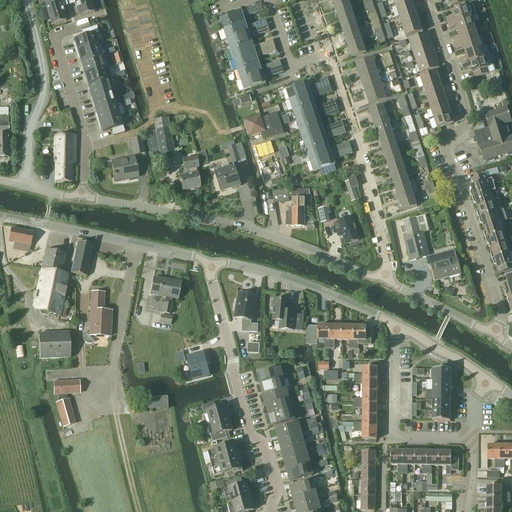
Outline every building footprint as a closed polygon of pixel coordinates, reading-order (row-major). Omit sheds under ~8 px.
[(44,4),(51,26),(65,22),(61,8),(67,6),(65,0),(57,0),(57,1),(44,4)] [(75,4),(79,18),(94,13),(89,0),(67,0),(69,5),(75,4)] [(416,12),(412,1),(395,7),(399,17),(416,12)] [(339,20),(353,16),(349,3),(335,8),(339,20)] [(453,17),(446,19),(448,25),(470,17),(476,15),(472,5),(467,7),(451,12),(453,17)] [(220,19),(224,30),(245,22),(243,17),(246,15),(247,16),(262,11),(260,6),(220,19)] [(45,10),(38,12),(41,23),(48,21),(45,10)] [(399,17),(402,27),(419,22),(416,12),(399,17)] [(343,33),(357,28),(353,16),(339,20),(343,33)] [(458,33),(474,27),(470,17),(448,25),(449,30),(457,28),(458,33)] [(247,28),(245,22),(224,30),(227,40),(267,26),(266,21),(250,26),(250,27),(247,28)] [(419,22),(402,27),(406,38),(422,32),(419,22)] [(269,32),(267,26),(227,40),(230,50),(252,43),(250,37),(253,36),(254,37),(269,32)] [(96,27),(81,32),(83,38),(74,41),(76,46),(74,46),(76,52),(97,46),(93,35),(98,34),(96,27)] [(477,38),(474,27),(458,33),(460,38),(453,40),(455,45),(477,38)] [(347,45),(361,41),(357,28),(343,33),(347,45)] [(408,40),(412,52),(431,45),(427,34),(408,40)] [(465,53),(481,48),(477,38),(455,45),(456,50),(463,48),(465,53)] [(254,49),(252,43),(230,50),(234,60),(274,47),(272,41),(257,46),(257,47),(254,49)] [(366,53),(361,41),(347,45),(352,58),(366,53)] [(416,63),(435,57),(431,45),(412,52),(416,63)] [(97,46),(76,52),(77,57),(79,57),(81,63),(105,56),(103,52),(99,53),(97,46)] [(276,52),(274,47),(234,60),(237,70),(259,63),(257,57),(260,57),(261,57),(276,52)] [(484,58),(481,48),(465,53),(467,58),(460,61),(462,66),(484,58)] [(105,57),(81,64),(84,75),(108,68),(105,57)] [(355,63),(360,77),(377,71),(373,61),(376,60),(375,57),(355,63)] [(435,57),(416,63),(420,75),(439,68),(435,57)] [(484,58),(462,66),(463,71),(470,68),(472,74),(474,78),(489,73),(488,68),(484,58)] [(260,69),(259,63),(237,70),(241,81),(281,67),(279,62),(264,67),(264,68),(260,69)] [(281,67),(241,81),(244,91),(265,84),(263,78),(267,77),(268,78),(283,73),(281,67)] [(84,75),(88,86),(112,79),(108,68),(84,75)] [(364,91),(381,85),(378,75),(380,74),(379,71),(377,71),(360,77),(364,91)] [(420,78),(423,88),(440,83),(436,72),(420,78)] [(307,83),(286,90),(290,101),(330,87),(328,82),(327,78),(326,78),(319,81),(320,84),(313,87),(313,88),(309,89),(307,83)] [(112,81),(88,88),(95,110),(119,102),(112,81)] [(443,93),(440,83),(423,88),(427,98),(443,93)] [(381,85),(364,91),(369,105),(386,99),(382,89),(385,88),(384,84),(381,85)] [(332,93),(330,87),(290,101),(293,111),(314,104),(312,98),(316,96),(316,98),(332,93)] [(446,103),(443,93),(427,98),(430,108),(446,103)] [(249,96),(239,100),(241,106),(252,102),(250,96),(249,96)] [(403,98),(397,100),(400,110),(407,108),(403,98)] [(119,102),(95,110),(97,117),(96,117),(97,123),(118,116),(116,109),(121,107),(119,102)] [(316,109),(314,104),(293,111),(296,121),(337,108),(335,102),(319,107),(320,108),(316,109)] [(434,119),(450,113),(446,103),(430,108),(434,119)] [(369,111),(373,124),(388,119),(383,107),(369,111)] [(339,113),(337,108),(296,121),(300,131),(321,124),(319,118),(323,117),(323,118),(339,113)] [(511,136),(508,138),(507,134),(509,134),(507,128),(505,128),(504,125),(511,122),(507,108),(485,115),(489,129),(474,133),(475,138),(473,139),(474,144),(477,143),(479,148),(480,148),(481,151),(478,152),(479,158),(482,157),(484,161),(487,160),(488,163),(494,161),(494,158),(507,154),(508,156),(511,155),(511,136)] [(264,140),(283,134),(277,113),(261,118),(261,116),(243,121),(249,138),(262,134),(264,140)] [(450,113),(434,119),(437,129),(453,124),(450,113)] [(0,115),(0,134),(8,135),(8,115),(0,115)] [(118,116),(97,123),(99,128),(101,128),(102,133),(112,130),(114,136),(124,133),(122,126),(121,127),(118,116)] [(167,119),(153,122),(155,131),(169,128),(167,119)] [(373,124),(377,137),(392,132),(388,119),(373,124)] [(323,130),(321,124),(300,131),(303,141),(343,128),(342,123),(326,128),(326,129),(323,130)] [(155,131),(145,133),(150,158),(156,157),(155,153),(159,152),(160,155),(174,152),(169,128),(155,131)] [(345,134),(343,128),(303,141),(307,152),(328,145),(326,139),(329,138),(330,139),(345,134)] [(396,144),(392,132),(377,137),(382,149),(396,144)] [(428,135),(422,137),(425,147),(426,147),(428,147),(431,145),(428,135)] [(0,158),(8,158),(8,136),(0,136),(0,158)] [(75,136),(54,136),(53,163),(55,163),(55,182),(71,182),(71,165),(75,165),(75,136)] [(133,156),(144,154),(141,138),(130,141),(133,156)] [(310,162),(350,148),(348,143),(333,148),(333,149),(330,150),(328,145),(307,152),(310,162)] [(241,144),(227,148),(232,165),(247,160),(241,144)] [(400,157),(396,144),(382,149),(386,162),(400,157)] [(350,148),(310,162),(313,172),(319,170),(334,166),(335,165),(333,159),(336,158),(337,159),(352,154),(350,148)] [(200,154),(197,154),(201,166),(207,164),(204,152),(200,154)] [(404,169),(400,157),(386,162),(390,174),(404,169)] [(182,191),(199,188),(197,174),(196,174),(195,169),(198,169),(196,158),(182,161),(184,171),(186,171),(187,176),(179,177),(182,191)] [(129,179),(137,178),(133,159),(111,163),(115,181),(128,179),(129,179)] [(222,171),(215,174),(221,193),(240,187),(234,168),(229,169),(228,166),(221,168),(222,171)] [(505,167),(497,169),(498,174),(498,175),(507,173),(505,167)] [(408,182),(404,169),(390,174),(394,187),(408,182)] [(472,198),(495,191),(492,180),(487,182),(485,175),(472,179),(474,186),(470,187),(473,194),(472,196),(471,196),(472,198)] [(354,189),(359,187),(356,178),(349,181),(349,183),(352,190),(354,189)] [(413,194),(408,182),(394,187),(398,199),(413,194)] [(349,183),(346,184),(352,202),(358,200),(354,189),(352,190),(349,183)] [(287,191),(272,193),(274,204),(289,201),(287,191)] [(495,191),(472,198),(473,200),(475,201),(477,208),(499,201),(495,191)] [(413,194),(398,199),(403,212),(417,207),(413,194)] [(286,213),(286,226),(304,227),(304,199),(292,199),(292,212),(286,213)] [(479,219),(502,211),(502,210),(500,204),(501,202),(500,201),(477,208),(479,215),(479,217),(478,217),(479,219)] [(319,210),(321,224),(328,222),(326,215),(330,214),(328,208),(319,210)] [(502,211),(479,219),(479,220),(480,220),(482,221),(484,228),(499,223),(507,220),(503,210),(502,210),(502,211)] [(425,216),(403,222),(407,235),(403,236),(409,262),(426,258),(429,257),(424,234),(429,232),(425,216)] [(339,222),(340,223),(335,225),(339,237),(343,235),(346,245),(359,241),(352,218),(339,222)] [(499,223),(484,228),(486,235),(485,237),(485,239),(503,233),(499,223)] [(9,242),(30,246),(33,233),(11,229),(9,242)] [(511,238),(510,231),(485,239),(486,241),(487,241),(488,242),(491,249),(511,241),(511,238)] [(511,241),(491,249),(493,256),(492,258),(492,260),(510,254),(511,253),(511,241)] [(75,251),(91,255),(93,246),(77,243),(75,251)] [(45,250),(41,270),(61,274),(66,255),(45,250)] [(86,277),(91,255),(75,251),(70,274),(86,277)] [(429,257),(426,258),(428,267),(432,266),(435,282),(460,275),(454,251),(429,257)] [(511,261),(510,254),(492,260),(493,261),(495,263),(497,270),(498,269),(499,272),(502,274),(511,270),(511,261)] [(41,270),(33,308),(35,312),(59,317),(68,275),(62,274),(61,274),(41,270)] [(508,298),(511,296),(511,273),(505,276),(507,281),(509,282),(509,284),(503,286),(505,293),(506,292),(508,298)] [(150,295),(166,298),(165,304),(163,304),(161,313),(169,315),(171,305),(169,305),(170,299),(177,300),(180,283),(153,278),(150,295)] [(92,344),(93,343),(89,338),(89,336),(110,337),(111,312),(103,311),(103,294),(91,293),(89,335),(83,335),(83,338),(83,339),(83,341),(84,342),(86,343),(87,344),(89,344),(92,344)] [(251,325),(251,321),(253,321),(255,311),(252,311),(255,297),(239,294),(238,302),(236,302),(235,310),(236,310),(235,318),(242,319),(242,333),(258,333),(258,325),(251,325)] [(271,302),(271,309),(273,309),(272,321),(280,322),(279,330),(301,332),(302,332),(304,316),(295,315),(295,313),(288,312),(289,301),(274,300),(274,302),(271,302)] [(171,317),(161,316),(160,323),(170,325),(171,317)] [(318,328),(307,328),(306,346),(317,346),(317,340),(325,340),(325,349),(329,349),(330,349),(330,327),(318,326),(318,328)] [(330,327),(330,349),(334,349),(334,341),(342,341),(342,327),(330,327)] [(354,327),(342,327),(342,341),(349,341),(349,350),(353,350),(354,327)] [(354,327),(353,350),(358,350),(358,346),(372,346),(372,329),(366,329),(366,327),(354,327)] [(39,335),(39,336),(40,360),(70,358),(69,333),(39,335)] [(248,344),(247,354),(259,355),(260,344),(248,344)] [(204,352),(186,357),(192,381),(210,376),(204,352)] [(183,353),(177,354),(180,363),(186,362),(183,353)] [(259,374),(262,385),(282,380),(279,369),(275,370),(275,367),(265,370),(265,373),(259,374)] [(354,380),(377,380),(377,368),(363,368),(363,376),(354,376),(354,380)] [(431,370),(430,381),(433,381),(433,380),(451,381),(451,370),(431,370)] [(338,372),(324,372),(324,380),(338,380),(338,372)] [(262,385),(264,396),(285,390),(282,380),(262,385)] [(363,392),(377,392),(377,380),(354,380),(354,385),(363,385),(363,392)] [(433,381),(433,391),(451,391),(451,381),(433,380),(433,381)] [(73,382),(54,383),(54,396),(57,395),(58,404),(66,401),(66,395),(73,395),(73,382)] [(264,396),(267,406),(288,401),(285,390),(264,396)] [(433,391),(433,401),(450,401),(451,391),(433,391)] [(377,404),(377,392),(363,392),(363,400),(354,400),(354,404),(377,404)] [(58,404),(56,404),(63,428),(75,424),(68,400),(66,401),(58,404)] [(270,417),(290,411),(288,401),(267,406),(270,417)] [(433,401),(432,411),(450,412),(450,401),(433,401)] [(214,403),(202,407),(204,414),(208,413),(211,424),(230,419),(228,412),(227,412),(225,407),(216,410),(214,403)] [(362,409),(362,416),(376,416),(377,404),(354,404),(354,409),(362,409)] [(270,417),(273,427),(293,422),(290,411),(270,417)] [(432,411),(432,422),(450,422),(450,412),(432,411)] [(376,416),(362,416),(362,424),(354,424),(354,427),(376,427),(376,416)] [(230,419),(211,424),(215,436),(232,431),(230,426),(232,425),(230,419)] [(297,424),(277,429),(280,440),(300,435),(297,424)] [(376,427),(354,427),(354,432),(362,432),(362,440),(376,441),(376,427)] [(280,440),(283,451),(303,445),(300,435),(280,440)] [(198,440),(200,447),(211,444),(208,437),(198,440)] [(242,469),(235,444),(234,442),(226,444),(226,442),(219,444),(220,448),(208,452),(215,477),(227,474),(228,478),(235,476),(234,474),(243,472),(242,469)] [(303,445),(283,451),(285,461),(306,455),(303,445)] [(499,469),(500,446),(487,446),(487,460),(495,460),(495,469),(499,469)] [(511,460),(511,446),(500,446),(499,469),(504,469),(504,460),(511,460)] [(362,466),(375,467),(375,451),(362,451),(362,466)] [(402,475),(403,452),(391,452),(390,466),(398,466),(398,474),(402,475)] [(415,466),(415,452),(403,452),(402,475),(407,475),(407,466),(415,466)] [(427,452),(415,452),(415,466),(422,466),(422,475),(426,475),(427,452)] [(438,467),(439,452),(427,452),(426,475),(431,475),(431,466),(438,467)] [(439,452),(438,467),(446,467),(446,475),(451,475),(451,453),(439,452)] [(285,461),(288,471),(309,466),(306,455),(285,461)] [(309,466),(288,471),(291,482),(312,477),(309,466)] [(375,467),(362,466),(361,481),(375,482),(375,467)] [(228,489),(223,491),(227,504),(251,497),(249,490),(248,490),(246,484),(243,485),(241,479),(226,483),(228,489)] [(294,498),(314,492),(311,481),(291,487),(294,498)] [(375,482),(361,481),(361,496),(375,497),(375,482)] [(487,486),(487,498),(510,498),(510,494),(501,494),(501,486),(487,486)] [(317,502),(314,492),(294,498),(297,508),(317,502)] [(374,511),(375,497),(361,496),(361,511),(374,511)] [(251,497),(227,504),(229,511),(248,511),(253,511),(252,505),(253,504),(251,497)] [(510,503),(510,498),(487,498),(487,510),(501,510),(501,503),(510,503)] [(319,511),(317,502),(297,508),(297,511),(319,511)]
